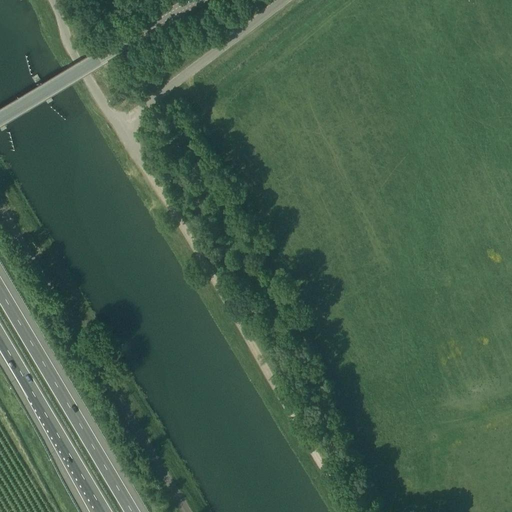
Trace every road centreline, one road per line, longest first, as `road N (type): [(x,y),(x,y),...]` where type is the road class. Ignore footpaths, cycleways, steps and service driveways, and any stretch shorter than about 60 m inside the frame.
road 1 (track): [(117,126),(349,511)]
road 2 (unclassified): [(191,511),(0,206)]
road 3 (motorway): [(133,511),(0,292)]
road 4 (secondary): [(0,116),(192,0)]
road 5 (unclassified): [(117,126),(283,0)]
road 6 (motorway): [(0,339),(103,511)]
